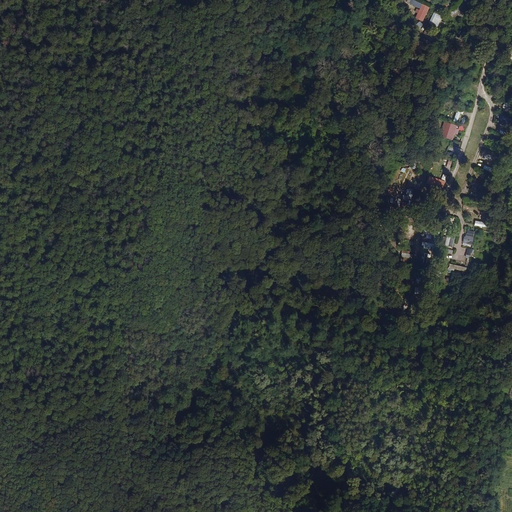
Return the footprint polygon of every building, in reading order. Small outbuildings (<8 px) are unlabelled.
[(420,8),(423,4),(414,0),(412,0),(410,4),(420,8)] [(471,7),(462,1),(457,10),(467,15),(471,7)] [(423,21),(430,7),(423,4),(420,8),(416,17),(423,21)] [(443,16),(434,12),(429,23),(438,27),(443,16)] [(460,114),(463,114),(464,110),(457,109),(454,121),(458,122),(460,114)] [(459,125),(459,126),(445,121),(440,137),(453,141),(455,134),(458,135),(459,130),(462,131),(464,127),(459,125)] [(496,122),(493,130),(503,134),(506,126),(496,122)] [(444,188),(445,180),(429,177),(428,185),(444,188)] [(483,188),(484,185),(472,180),(471,184),(473,185),(471,189),(477,191),(479,187),(483,188)] [(403,200),(412,201),(412,190),(409,190),(409,196),(403,196),(403,200)] [(472,243),(475,232),(468,230),(467,236),(465,236),(464,241),(472,243)] [(448,235),(445,245),(452,248),(455,237),(448,235)] [(430,254),(421,253),(419,264),(428,265),(430,254)] [(466,271),(467,265),(450,261),(448,268),(466,271)]
